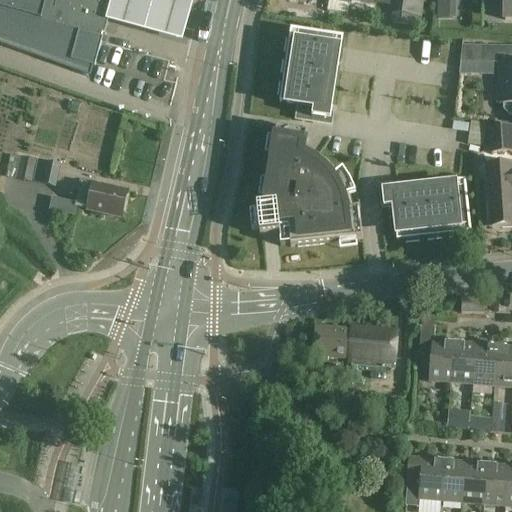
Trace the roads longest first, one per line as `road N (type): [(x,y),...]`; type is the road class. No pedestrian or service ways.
road 1 (tertiary): [(511,272),(164,306)]
road 2 (secondary): [(164,306),(230,0)]
road 3 (secondary): [(153,511),(170,378),(164,306)]
road 4 (secondary): [(142,354),(107,511)]
